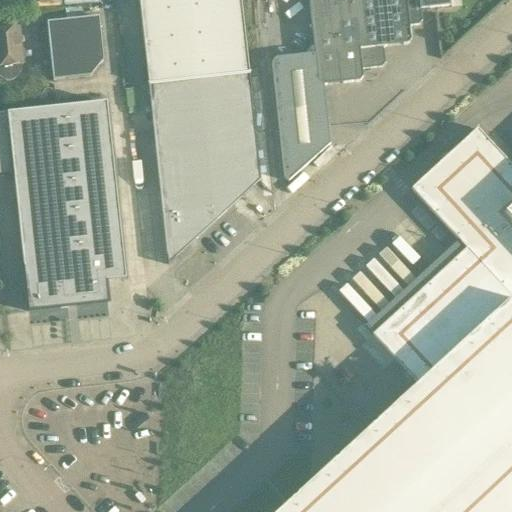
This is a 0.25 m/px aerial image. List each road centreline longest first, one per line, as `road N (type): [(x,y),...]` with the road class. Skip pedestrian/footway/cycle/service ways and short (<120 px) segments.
road 1 (unclassified): [(1,371),(153,345),(511,19)]
road 2 (unclassified): [(68,511),(15,454),(1,371)]
